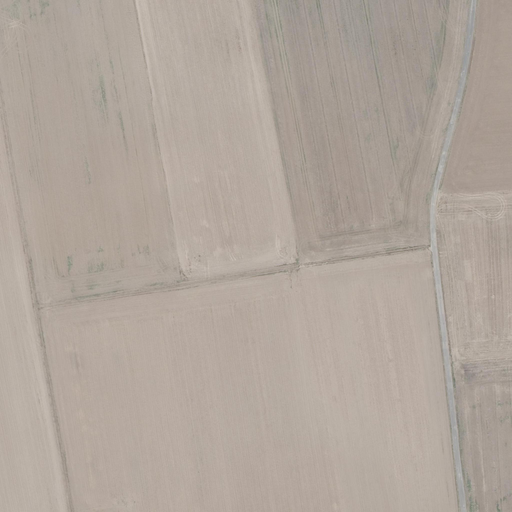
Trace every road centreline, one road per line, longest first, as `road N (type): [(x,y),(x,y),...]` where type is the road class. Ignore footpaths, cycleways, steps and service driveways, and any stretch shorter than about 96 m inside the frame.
road 1 (unclassified): [(476,0),(433,225),(464,511)]
road 2 (track): [(72,511),(0,99)]
road 3 (track): [(36,304),(435,246)]
